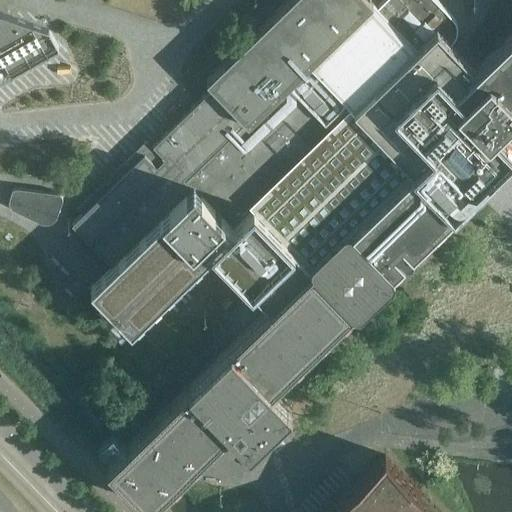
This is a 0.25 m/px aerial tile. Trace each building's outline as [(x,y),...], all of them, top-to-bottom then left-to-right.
[(111,264),(152,306),(213,247),(255,206),(355,109),(418,48),(417,47),(406,37),(440,4),(436,0),(383,0),(377,7),(372,1),(373,1),(372,0),(287,0),(207,78),(214,85),(195,103),(153,144),(158,150),(154,154),(150,158),(144,153),(141,156),(82,212),(72,223),(111,264)] [(406,37),(417,47),(435,29),(437,28),(438,29),(455,46),(468,33),(440,4),(406,37)] [(45,57),(56,51),(57,50),(58,49),(58,48),(58,47),(58,46),(50,32),(49,31),(48,30),(35,25),(13,18),(2,14),(1,14),(0,14),(0,64),(3,62),(11,76),(29,66),(45,57)] [(433,57),(429,60),(456,88),(476,68),(455,46),(438,29),(437,28),(435,29),(434,31),(446,44),(436,54),(433,57)] [(355,109),(374,129),(412,170),(372,208),(313,265),(303,274),(344,316),(437,226),(474,190),(479,192),(482,192),(496,178),(496,174),(495,171),(501,165),(511,153),(511,139),(507,134),(503,137),(497,130),(511,115),(511,33),(504,41),(501,39),(498,41),(496,44),(497,47),(482,63),(476,68),(456,88),(429,60),(418,48),(355,109)] [(374,129),(355,109),(255,206),(294,246),(313,265),(372,208),(412,170),(374,129)] [(144,153),(150,158),(154,154),(158,150),(153,144),(147,138),(76,206),(82,212),(141,156),(144,153)] [(36,220),(43,223),(47,223),(48,223),(51,222),(54,220),(56,218),(58,213),(59,210),(60,208),(63,199),(62,197),(61,195),(60,194),(58,193),(18,188),(16,188),(15,188),(13,189),(12,190),(12,192),(9,200),(9,202),(9,203),(10,205),(11,207),(12,208),(13,209),(26,215),(31,217),(36,220)] [(294,246),(255,206),(213,247),(252,287),(253,286),(262,296),(271,305),(291,286),(282,277),(273,267),(294,246)] [(294,246),(273,267),(282,277),(291,286),(303,274),(313,265),(294,246)] [(133,324),(152,306),(111,264),(92,282),(91,283),(91,284),(117,311),(127,321),(131,326),(133,324)] [(344,316),(303,274),(271,305),(139,433),(131,441),(126,446),(113,458),(109,463),(107,464),(135,493),(148,506),(155,500),(159,495),(171,484),(182,474),(187,468),(189,466),(230,427),(230,428),(234,424),(240,430),(251,441),(247,445),(249,448),(274,423),(292,407),(272,386),(344,316)] [(109,345),(154,392),(168,377),(123,331),(109,345)] [(247,445),(251,441),(240,430),(234,424),(230,428),(247,445)] [(440,511),(386,455),(358,482),(327,511),(440,511)]
